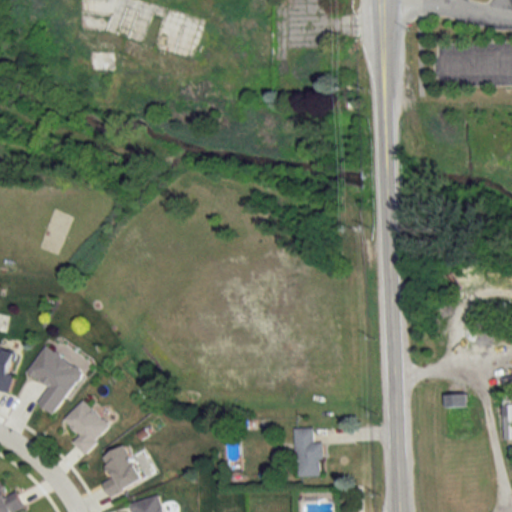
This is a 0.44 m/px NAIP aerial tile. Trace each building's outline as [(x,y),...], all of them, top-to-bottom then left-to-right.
[(250,66),(274,66),(274,33),(250,33),(250,66)] [(297,50),(298,85),(326,84),(325,49),(297,50)] [(50,387),(39,404),(54,415),(83,371),(46,346),(28,372),(50,387)] [(0,390),(10,394),(15,376),(10,375),(16,352),(0,348),(0,390)] [(447,435),(469,435),(469,395),(447,395),(447,435)] [(73,442),(85,454),(112,428),(84,400),(65,420),(80,435),(73,442)] [(324,476),(322,442),(315,443),(314,428),(296,429),(299,477),(324,476)] [(104,483),(112,497),(144,478),(125,445),(103,458),(114,477),(104,483)] [(0,511),(15,511),(26,508),(18,491),(7,496),(0,480),(0,511)] [(164,511),(160,495),(132,502),(134,511),(164,511)]
